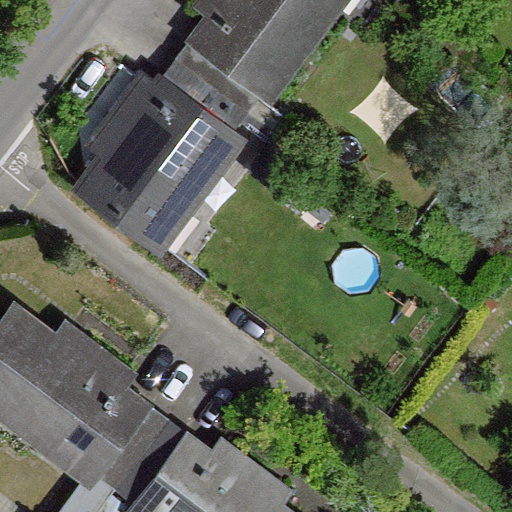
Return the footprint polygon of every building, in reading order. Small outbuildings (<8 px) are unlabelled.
[(272,92),(340,0),(204,0),(217,11),(199,35),(264,85),(272,92)] [(264,85),(199,35),(181,59),(247,108),(264,85)] [(247,108),(181,59),(164,81),(229,130),(247,108)] [(229,130),(164,81),(158,90),(143,78),(98,138),(113,149),(87,184),(161,241),(238,137),(229,130)] [(17,305),(0,328),(0,407),(89,475),(145,400),(121,383),(133,367),(72,322),(60,336),(17,305)] [(98,511),(120,485),(170,419),(145,400),(89,475),(64,510),(66,511),(98,511)] [(143,500),(193,436),(170,419),(120,485),(143,500)] [(143,500),(135,510),(138,511),(294,511),(277,499),(288,485),(228,439),(218,453),(193,436),(143,500)]
